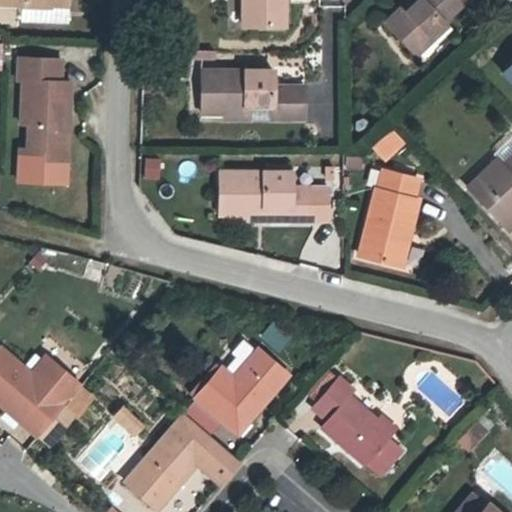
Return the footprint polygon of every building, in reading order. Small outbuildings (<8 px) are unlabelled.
[(63,10),(64,6),(47,5),(41,0),(21,0),(21,5),(21,10),(63,10)] [(241,0),(242,25),(279,25),(279,0),(241,0)] [(415,54),(433,37),(428,33),(442,20),(463,0),(415,0),(406,10),(401,5),(384,21),(415,54)] [(415,0),(406,0),(401,5),(406,10),(415,0)] [(428,33),(433,37),(447,24),(442,20),(428,33)] [(189,63),(189,58),(189,49),(168,49),(168,63),(189,63)] [(213,49),(189,49),(189,58),(213,58),(213,49)] [(16,58),(15,67),(26,68),(26,58),(16,58)] [(45,150),(45,161),(65,162),(68,81),(59,80),(59,59),(26,58),(26,68),(15,67),(15,79),(20,80),(19,123),(26,124),(26,149),(45,150)] [(511,62),(502,71),(511,81),(511,62)] [(272,103),(272,117),(303,116),(303,85),(272,85),(272,69),(202,69),(201,111),(225,111),(239,111),(239,103),(272,103)] [(225,117),(272,117),(272,103),(239,103),(239,111),(225,111),(225,117)] [(401,139),(388,126),(369,144),(382,158),(401,139)] [(25,160),(45,161),(45,150),(26,149),(25,160)] [(511,225),(511,156),(504,164),(498,158),(468,187),(509,229),(511,225)] [(263,161),(263,170),(291,171),(291,161),(263,161)] [(402,233),(409,234),(419,198),(415,197),(419,179),(383,169),(377,188),(376,188),(358,254),(394,263),(402,233)] [(291,205),(291,218),(328,219),(328,186),(291,186),(291,171),(263,170),(220,170),(220,211),(245,212),(258,212),(258,204),(291,205)] [(245,218),(291,218),(291,205),(258,204),(258,212),(245,212),(245,218)] [(401,265),(409,234),(402,233),(394,263),(401,265)] [(330,273),(342,276),(342,267),(330,264),(330,273)] [(271,321),(257,338),(276,354),(290,337),(271,321)] [(286,374),(256,349),(254,351),(241,340),(229,353),(234,357),(223,371),(215,364),(189,394),(196,400),(185,412),(209,431),(219,419),(236,433),(286,374)] [(0,398),(40,432),(42,430),(62,407),(64,404),(78,387),(62,373),(47,389),(0,348),(0,398)] [(46,358),(31,375),(47,389),(62,373),(46,358)] [(385,438),(390,433),(376,421),(347,396),(352,391),(337,378),(311,409),(325,420),(319,427),(363,464),(365,462),(379,474),(399,450),(385,438)] [(72,416),(62,407),(42,430),(53,439),(72,416)] [(155,510),(197,462),(221,482),(238,463),(181,414),(122,482),(155,510)] [(380,416),(376,421),(390,433),(394,428),(380,416)] [(472,421),(456,440),(467,449),(483,430),(472,421)] [(454,511),(479,511),(483,508),(469,495),(454,511)]
